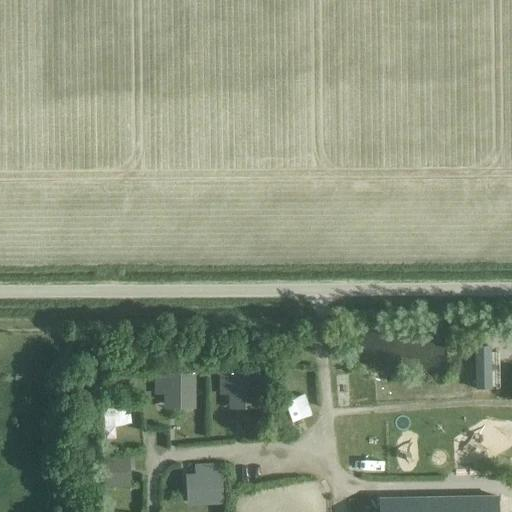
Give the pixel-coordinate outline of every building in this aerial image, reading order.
[(193,404),(193,377),(157,377),(157,393),(166,393),(166,403),(193,404)] [(258,404),(258,377),(222,377),(222,393),(231,393),(231,404),(258,404)] [(125,486),(125,464),(114,464),(114,461),(102,461),(102,486),(125,486)] [(196,472),(186,472),(188,501),(221,499),(219,464),(195,465),(196,472)] [(379,511),(497,511),(497,497),(379,499),(379,511)]
